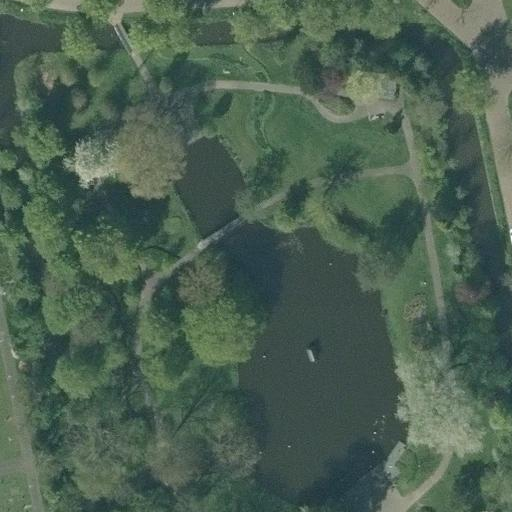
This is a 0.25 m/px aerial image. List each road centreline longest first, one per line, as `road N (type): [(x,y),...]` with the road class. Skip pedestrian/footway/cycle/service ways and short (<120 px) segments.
road 1 (unclassified): [(203,0),(59,0)]
road 2 (unclassified): [(511,172),(491,48)]
